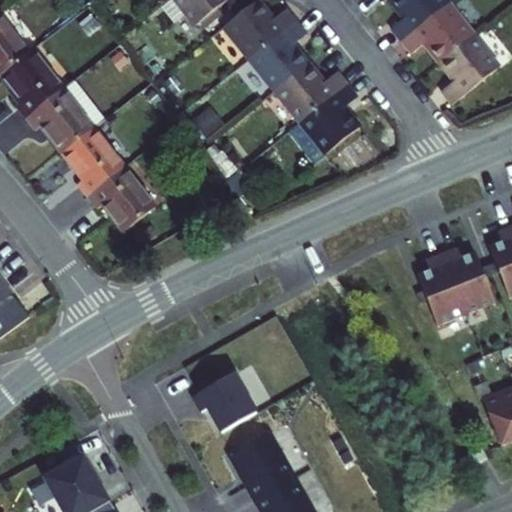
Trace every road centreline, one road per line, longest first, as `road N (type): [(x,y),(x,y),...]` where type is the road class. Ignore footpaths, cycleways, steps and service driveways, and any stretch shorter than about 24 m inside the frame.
road 1 (tertiary): [(106,323),(454,163)]
road 2 (residential): [(324,0),(454,163)]
road 3 (residential): [(173,511),(78,342)]
road 4 (residential): [(106,323),(0,187)]
